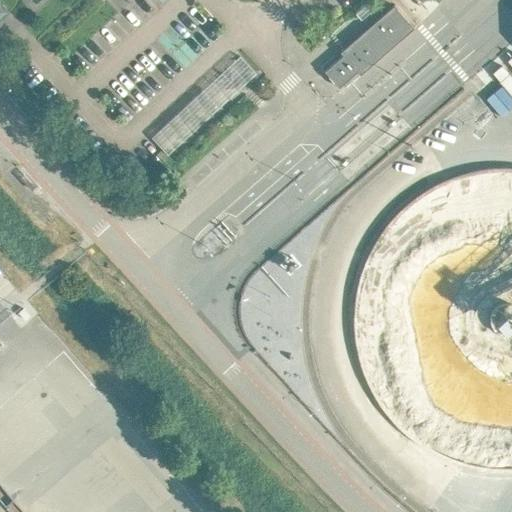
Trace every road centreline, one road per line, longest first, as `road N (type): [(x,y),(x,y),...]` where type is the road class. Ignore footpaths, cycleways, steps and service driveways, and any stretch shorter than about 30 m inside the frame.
road 1 (unknown): [(484,511),(400,462),(365,425),(339,325),(340,279),(348,235),(417,166),(453,149),(511,146)]
road 2 (unclassified): [(354,511),(0,124)]
